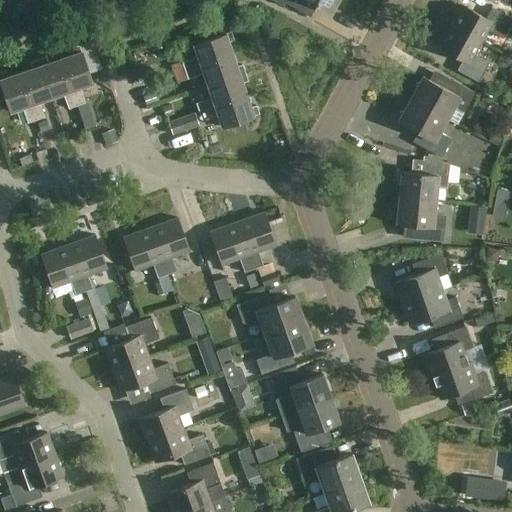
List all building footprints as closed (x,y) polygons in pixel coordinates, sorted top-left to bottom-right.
[(272,0),(284,6),(286,3),(303,12),(310,0),(331,12),(337,0),(272,0)] [(462,5),(451,26),(481,42),(488,30),(503,38),(511,21),(511,18),(491,7),(486,18),(462,5)] [(481,42),(451,26),(440,46),(463,59),(457,70),(479,82),(489,63),(474,54),(481,42)] [(185,70),(233,54),(228,42),(234,39),(231,31),(193,44),(198,56),(182,62),(185,70)] [(61,58),(77,105),(86,102),(80,87),(93,83),(79,45),(71,48),(73,54),(61,58)] [(208,85),(245,72),(243,64),(237,66),(233,54),(185,70),(188,79),(203,73),(208,85)] [(46,57),(38,59),(51,97),(63,93),(69,108),(77,105),(61,58),(48,62),(46,57)] [(51,97),(38,59),(30,62),(32,68),(20,72),(36,120),(45,117),(39,101),(51,97)] [(28,123),(36,120),(20,72),(7,77),(5,70),(0,72),(0,83),(10,111),(22,107),(28,123)] [(245,72),(208,85),(212,97),(196,103),(199,111),(247,95),(242,82),(248,80),(245,72)] [(411,98),(447,118),(455,122),(461,111),(463,112),(469,102),(474,92),(453,80),(447,90),(423,76),(411,98)] [(247,95),(199,111),(202,119),(217,114),(222,127),(260,114),(257,105),(251,107),(247,95)] [(447,118),(411,98),(399,120),(423,134),(417,144),(441,157),(452,138),(439,131),(447,118)] [(199,125),(195,113),(169,122),(173,135),(199,125)] [(174,141),(177,151),(200,144),(196,133),(174,141)] [(292,155),(293,143),(279,142),(279,154),(292,155)] [(399,197),(435,200),(436,186),(447,187),(449,164),(424,156),(423,160),(413,159),(411,172),(402,171),(399,197)] [(451,183),(463,185),(465,167),(453,165),(451,183)] [(433,214),(435,200),(399,197),(397,223),(414,224),(413,237),(442,240),(444,215),(433,214)] [(237,222),(254,269),(263,265),(258,251),(276,245),(265,212),(237,222)] [(150,227),(168,274),(177,271),(175,265),(192,259),(189,251),(190,250),(178,217),(150,227)] [(254,269),(237,222),(209,231),(221,264),(239,258),(244,272),(254,269)] [(173,290),(168,274),(150,227),(123,237),(135,270),(153,264),(160,283),(156,284),(160,295),(173,290)] [(96,234),(68,244),(85,291),(95,288),(90,274),(108,267),(96,234)] [(85,291),(68,244),(40,254),(52,287),(70,281),(76,295),(85,291)] [(403,302),(441,289),(437,277),(447,273),(440,253),(411,263),(415,274),(395,282),(403,302)] [(445,300),(441,289),(403,302),(410,323),(430,316),(434,327),(463,317),(456,297),(445,300)] [(261,323),(265,333),(303,319),(295,296),(268,305),(264,294),(236,304),(243,323),(254,325),(261,323)] [(104,347),(112,369),(149,356),(144,343),(159,338),(152,317),(125,327),(129,338),(104,347)] [(94,331),(90,319),(67,327),(71,340),(94,331)] [(312,343),(303,319),(265,333),(273,356),(257,362),(261,374),(289,364),(285,352),(312,343)] [(429,377),(470,362),(470,361),(467,362),(463,350),(473,347),(465,326),(447,332),(451,344),(421,354),(429,377)] [(153,368),(149,356),(112,369),(120,391),(145,382),(149,393),(176,383),(168,363),(153,368)] [(470,362),(429,377),(430,377),(432,376),(440,398),(470,387),(474,398),(492,392),(485,371),(475,375),(470,362)] [(277,399),(282,415),(331,397),(323,374),(301,381),(296,366),(273,374),(281,397),(277,399)] [(0,380),(0,412),(24,404),(14,376),(0,380)] [(139,418),(147,440),(183,427),(179,415),(194,409),(186,388),(160,398),(164,409),(139,418)] [(331,397),(282,415),(288,431),(293,429),(301,452),(323,444),(318,429),(339,421),(331,397)] [(183,427),(147,440),(155,462),(180,453),(184,464),(210,455),(203,434),(188,439),(183,427)] [(0,459),(0,460),(5,472),(19,467),(55,454),(47,432),(22,441),(18,429),(0,436),(0,459)] [(258,453),(267,471),(285,461),(276,444),(258,453)] [(324,491),(359,478),(351,454),(329,461),(324,448),(296,458),(304,480),(319,475),(324,491)] [(230,486),(263,475),(255,451),(222,462),(230,486)] [(63,476),(55,454),(19,467),(5,472),(9,484),(8,485),(12,495),(1,498),(5,509),(42,496),(38,485),(63,476)] [(179,511),(210,501),(225,496),(213,462),(187,472),(191,483),(166,492),(173,511),(179,511)] [(359,478),(324,491),(330,506),(315,511),(314,511),(346,511),(346,510),(368,502),(359,478)] [(469,478),(466,496),(502,501),(505,482),(469,478)] [(210,501),(179,511),(231,511),(225,496),(210,501)]
